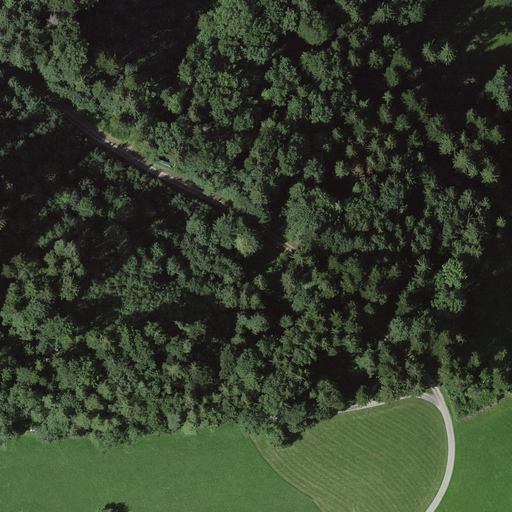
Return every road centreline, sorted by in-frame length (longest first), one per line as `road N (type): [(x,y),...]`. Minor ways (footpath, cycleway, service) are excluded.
road 1 (track): [(428,511),(452,446),(431,384),(299,414),(233,411),(0,339)]
road 2 (track): [(431,384),(298,255),(125,155),(0,68)]
